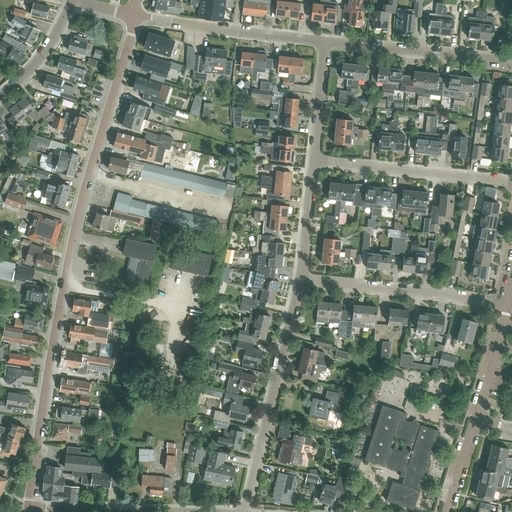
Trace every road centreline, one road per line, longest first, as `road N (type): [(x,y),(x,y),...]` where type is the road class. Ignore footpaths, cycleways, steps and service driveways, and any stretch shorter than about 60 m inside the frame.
road 1 (unclassified): [(27,505),(81,205),(134,15)]
road 2 (residential): [(244,511),(300,280)]
road 3 (residential): [(507,305),(300,280)]
road 4 (residential): [(511,182),(311,162)]
road 5 (residential): [(325,42),(134,15)]
road 6 (residential): [(511,61),(325,42)]
road 7 (unclassified): [(27,505),(154,511)]
road 8 (residential): [(311,162),(325,42)]
road 9 (residential): [(72,0),(45,50),(0,95)]
